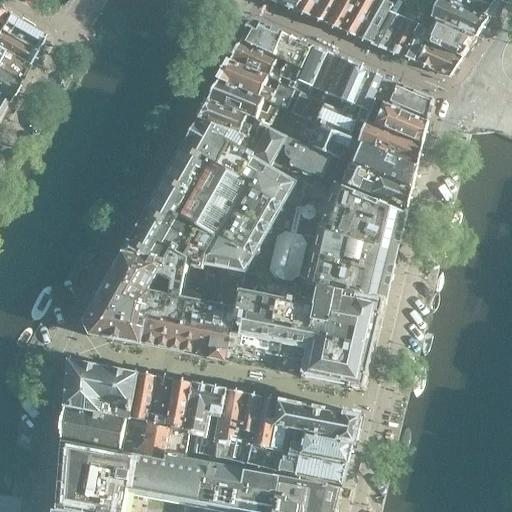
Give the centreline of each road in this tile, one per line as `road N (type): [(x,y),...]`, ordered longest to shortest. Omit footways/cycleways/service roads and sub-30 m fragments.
road 1 (residential): [(467,97),(406,295),(356,511)]
road 2 (residential): [(53,345),(243,1)]
road 3 (residential): [(37,511),(53,345)]
road 4 (residential): [(70,34),(0,160)]
